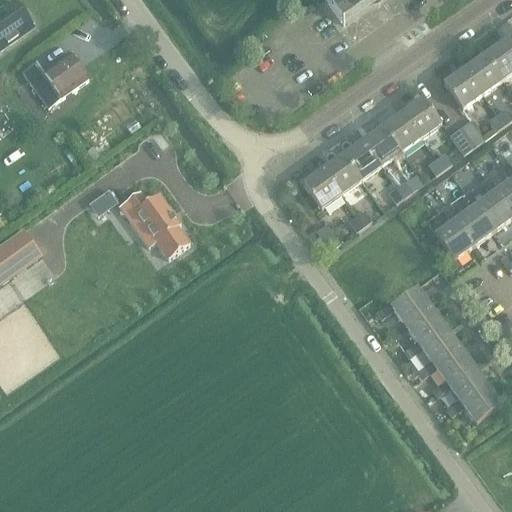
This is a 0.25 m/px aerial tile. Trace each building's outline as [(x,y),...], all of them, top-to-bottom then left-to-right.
[(324,0),(341,24),(374,0),(324,0)] [(0,53),(33,31),(31,28),(34,26),(26,15),(23,17),(15,5),(0,15),(0,53)] [(484,59),(502,84),(511,77),(511,55),(504,44),(484,59)] [(48,112),(88,84),(70,58),(44,77),(37,66),(22,76),(48,112)] [(465,72),(483,98),(502,84),(484,59),(465,72)] [(462,113),(483,98),(465,72),(444,87),(462,113)] [(404,116),(422,142),(442,128),(424,102),(404,116)] [(497,117),(505,128),(511,123),(511,122),(504,112),(497,117)] [(383,130),(402,156),(422,142),(404,116),(383,130)] [(488,124),(496,135),(505,128),(497,117),(488,124)] [(461,132),(474,150),(484,143),(471,124),(461,132)] [(363,145),(382,171),(402,156),(383,130),(363,145)] [(450,139),(463,158),(474,150),(461,132),(450,139)] [(343,159),(362,185),(382,171),(363,145),(343,159)] [(93,150),(86,155),(95,165),(101,160),(93,150)] [(436,161),(444,172),(451,167),(443,156),(436,161)] [(324,173),(343,198),(362,185),(343,159),(324,173)] [(427,167),(435,178),(444,172),(436,161),(427,167)] [(485,182),(511,219),(511,178),(504,168),(500,171),(510,184),(498,193),(488,180),(485,182)] [(322,213),(343,198),(324,173),(303,188),(322,213)] [(465,196),(494,236),(511,222),(511,219),(485,182),(481,185),(491,198),(478,207),(469,194),(465,196)] [(396,191),(404,201),(411,196),(404,186),(396,191)] [(387,197),(395,208),(404,201),(396,191),(387,197)] [(100,220),(120,205),(110,192),(90,206),(100,220)] [(140,195),(119,210),(148,252),(156,246),(168,264),(189,248),(177,231),(180,228),(159,199),(147,207),(140,195)] [(446,211),(475,250),(494,236),(465,196),(462,199),(471,212),(459,221),(450,208),(446,211)] [(455,264),(475,250),(446,211),(443,213),(452,226),(436,238),(455,264)] [(357,219),(365,230),(372,225),(364,214),(357,219)] [(348,226),(356,237),(365,230),(357,219),(348,226)] [(329,253),(340,245),(328,228),(317,236),(329,253)] [(23,233),(0,249),(0,289),(42,259),(23,233)] [(428,239),(421,245),(427,254),(435,248),(428,239)] [(390,336),(393,340),(432,311),(417,291),(394,308),(391,305),(376,316),(382,324),(395,314),(404,326),(390,336)] [(432,311),(393,340),(396,343),(409,333),(418,345),(405,355),(407,359),(446,331),(432,311)] [(446,331),(407,359),(410,363),(424,353),(432,365),(419,375),(422,378),(460,350),(446,331)] [(460,350),(422,378),(424,382),(438,372),(447,385),(433,394),(436,398),(474,369),(460,350)] [(474,369),(436,398),(438,402),(452,392),(461,404),(447,414),(449,417),(489,389),(474,369)] [(489,389),(449,417),(452,421),(466,411),(478,427),(503,409),(489,389)]
